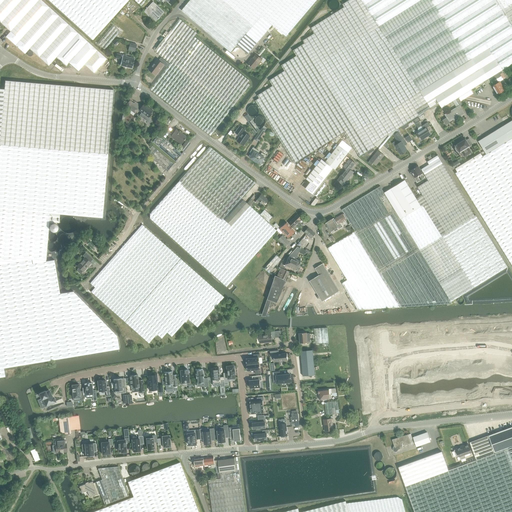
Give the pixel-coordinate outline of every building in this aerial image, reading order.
[(0,0),(0,22),(10,32),(6,37),(25,55),(30,49),(48,66),(56,58),(65,66),(68,63),(78,72),(84,65),(93,74),(107,58),(68,24),(41,0),(0,0)] [(48,0),(93,40),(128,0),(48,0)] [(189,0),(181,10),(231,52),(237,45),(248,54),(273,25),(289,38),(318,0),(189,0)] [(259,98),(255,100),(294,163),(344,131),(359,156),(376,146),(380,149),(397,129),(401,127),(407,123),(424,112),(431,108),(431,107),(429,105),(432,103),(435,101),(437,100),(461,85),(459,82),(482,68),(489,79),(511,64),(511,0),(425,0),(381,28),(363,0),(350,0),(342,5),(344,8),(311,28),(314,33),(303,40),(305,43),(293,50),(296,55),(281,65),(284,70),(269,80),(272,85),(257,95),(259,98)] [(425,0),(363,0),(381,28),(425,0)] [(156,21),(164,12),(156,5),(151,10),(148,7),(144,12),(149,16),(150,15),(156,21)] [(231,66),(201,42),(194,36),(196,33),(180,19),(155,51),(169,62),(170,63),(150,89),(160,96),(211,136),(250,85),(248,83),(250,80),(231,66)] [(113,25),(97,43),(104,50),(120,31),(113,25)] [(135,51),(137,44),(130,42),(128,49),(135,51)] [(263,47),(257,54),(260,56),(265,49),(263,47)] [(123,54),(122,55),(117,53),(116,58),(121,59),(120,65),(132,68),(134,58),(126,56),(127,55),(123,54)] [(262,60),(260,58),(256,54),(248,63),(254,69),(261,61),(262,60)] [(150,69),(149,70),(157,75),(165,65),(167,66),(169,63),(164,59),(162,62),(158,59),(150,70),(150,69)] [(461,85),(437,100),(441,108),(443,111),(451,106),(449,103),(452,101),(455,100),(458,98),(461,101),(464,99),(465,96),(465,95),(466,96),(469,94),(472,95),(474,94),(473,92),(471,90),(483,82),(489,79),(482,68),(459,82),(461,85)] [(501,77),(499,73),(497,74),(494,76),(497,79),(492,82),(494,85),(492,86),(498,95),(502,93),(503,93),(504,92),(504,91),(505,90),(500,82),(504,80),(502,76),(501,77)] [(0,264),(31,259),(32,264),(45,261),(49,222),(59,223),(60,214),(103,218),(109,145),(113,90),(31,82),(5,80),(4,89),(0,88),(0,264)] [(447,117),(442,120),(444,122),(443,122),(444,124),(444,123),(445,125),(450,123),(449,121),(450,121),(450,122),(455,118),(455,119),(464,114),(460,107),(463,104),(461,101),(458,98),(455,100),(456,100),(453,102),(454,103),(455,104),(457,108),(445,115),(447,117)] [(133,115),(138,109),(129,103),(125,109),(133,115)] [(139,110),(142,112),(139,116),(147,122),(150,118),(149,117),(153,111),(150,108),(144,103),(139,110)] [(255,115),(258,107),(250,104),(247,112),(255,115)] [(252,120),(249,123),(256,133),(260,130),(252,120)] [(511,120),(478,141),(486,154),(511,138),(511,120)] [(418,128),(417,134),(420,138),(419,138),(420,140),(421,140),(421,141),(431,134),(430,132),(433,131),(429,125),(426,127),(427,128),(424,130),(422,126),(418,128)] [(240,126),(237,131),(239,133),(238,135),(240,136),(237,141),(243,146),(250,136),(244,132),(245,130),(240,126)] [(165,138),(172,130),(168,127),(162,135),(165,138)] [(254,139),(257,141),(265,130),(263,128),(254,139)] [(181,144),(186,137),(176,129),(174,132),(172,130),(168,136),(170,138),(171,136),(181,144)] [(394,135),(397,141),(398,142),(403,138),(399,132),(394,135)] [(181,154),(158,135),(152,142),(175,161),(181,154)] [(511,138),(486,154),(483,157),(481,153),(454,170),(511,265),(511,138)] [(468,147),(470,146),(466,140),(463,142),(462,140),(456,143),(457,145),(455,146),(455,148),(456,150),(457,151),(458,152),(460,153),(461,152),(465,157),(471,152),(468,147)] [(184,152),(191,144),(187,141),(180,149),(184,152)] [(399,143),(395,146),(400,154),(407,150),(404,146),(402,141),(399,143)] [(153,146),(146,154),(167,171),(173,164),(153,146)] [(337,167),(347,154),(348,153),(338,146),(325,162),(334,169),(335,170),(337,167)] [(277,231),(251,207),(250,206),(231,226),(224,220),(243,200),(241,198),(255,183),(235,167),(209,147),(183,177),(150,213),(150,218),(206,268),(226,286),(251,259),(263,245),(277,231)] [(256,162),(261,164),(266,155),(262,153),(261,155),(258,153),(259,151),(253,148),(250,152),(253,154),(250,158),(254,160),(256,161),(256,162)] [(370,161),(368,163),(372,165),(373,163),(376,166),(384,156),(378,151),(370,161)] [(422,196),(415,199),(420,207),(400,220),(384,193),(380,186),(342,210),(344,213),(355,231),(348,235),(328,248),(347,280),(342,283),(358,310),(418,306),(452,304),(451,302),(476,286),(507,267),(493,244),(476,215),(475,216),(459,190),(437,156),(427,162),(429,165),(422,170),(428,181),(417,187),(422,196)] [(338,179),(336,182),(340,185),(342,183),(344,181),(346,182),(353,173),(354,172),(351,170),(352,167),(355,163),(352,160),(346,156),(340,165),(342,167),(346,170),(338,179)] [(325,162),(321,159),(306,179),(310,182),(305,188),(313,195),(314,194),(323,183),(334,169),(325,162)] [(303,160),(298,165),(302,169),(307,163),(303,160)] [(418,176),(422,174),(418,166),(416,167),(416,166),(413,168),(414,169),(411,171),(413,175),(413,177),(417,183),(421,180),(418,176)] [(404,181),(384,193),(400,220),(420,207),(415,199),(404,181)] [(323,183),(314,194),(317,196),(326,185),(323,183)] [(264,205),(268,199),(262,194),(255,202),(257,204),(259,201),(264,205)] [(243,200),(224,220),(231,226),(250,206),(247,203),(243,200)] [(273,218),(264,210),(260,214),(269,222),(273,218)] [(299,227),(301,225),(298,222),(301,219),(297,214),(289,223),(293,227),(296,224),(299,227)] [(343,214),(334,219),(338,224),(340,223),(346,219),(343,214)] [(342,226),(340,223),(338,224),(334,219),(334,218),(333,219),(332,219),(331,219),(331,220),(325,224),(331,232),(334,230),(335,231),(337,229),(336,228),(338,227),(339,229),(341,228),(342,226)] [(288,238),(295,232),(286,222),(279,229),(288,238)] [(90,283),(95,287),(91,292),(112,311),(147,342),(156,333),(161,339),(167,333),(172,337),(188,319),(198,327),(224,297),(179,257),(142,225),(118,252),(90,283)] [(311,238),(315,234),(308,228),(304,233),(311,238)] [(285,247),(290,243),(283,236),(279,240),(285,247)] [(90,241),(87,244),(94,250),(97,247),(90,241)] [(297,246),(289,256),(289,257),(292,258),(293,258),(295,259),(297,255),(301,248),(297,246)] [(83,256),(85,258),(77,266),(79,268),(77,269),(77,271),(79,273),(81,273),(82,271),(83,271),(91,263),(90,262),(93,259),(86,253),(83,256)] [(281,260),(276,255),(264,268),(267,272),(268,273),(281,260)] [(289,257),(289,256),(286,261),(294,264),(294,263),(298,265),(300,261),(295,259),(293,258),(292,258),(289,257)] [(0,377),(5,376),(4,367),(118,348),(116,335),(73,291),(62,293),(60,294),(54,263),(54,260),(46,261),(45,261),(32,264),(31,259),(0,264),(0,377)] [(279,268),(280,269),(280,268),(284,270),(285,265),(296,270),(298,265),(294,263),(294,264),(286,261),(284,265),(281,264),(280,265),(279,268)] [(315,268),(319,275),(310,281),(312,285),(322,301),(339,291),(323,264),(315,268)] [(288,271),(284,270),(280,268),(280,269),(276,276),(285,280),(288,271)] [(276,303),(285,280),(276,276),(274,276),(262,314),(266,314),(270,301),(276,303)] [(314,329),(316,344),(328,343),(327,327),(314,329)] [(271,334),(260,335),(260,343),(272,342),(272,338),(275,338),(274,331),(271,332),(271,334)] [(307,341),(311,341),(310,333),(307,334),(307,333),(299,333),(300,343),(308,343),(307,341)] [(315,375),(313,350),(301,351),(303,376),(315,375)] [(278,351),(270,351),(271,357),(274,357),(275,362),(279,361),(283,361),(288,360),(287,353),(279,354),(278,351)] [(247,365),(260,363),(259,358),(260,357),(260,354),(254,354),(254,358),(247,359),(247,365)] [(247,365),(248,371),(255,370),(256,374),(261,373),(261,369),(260,369),(260,363),(247,365)] [(227,373),(223,373),(223,377),(224,382),(228,381),(228,379),(234,378),(234,373),(234,369),(233,369),(233,365),(226,366),(227,373)] [(211,372),(210,373),(211,376),(212,376),(212,383),(220,382),(220,384),(220,385),(219,385),(220,394),(225,394),(224,386),(224,383),(224,382),(223,377),(221,377),(219,377),(218,367),(216,368),(216,367),(213,367),(213,368),(211,368),(211,372)] [(202,369),(195,369),(195,370),(196,374),(196,373),(195,373),(196,378),(197,382),(196,382),(203,382),(203,386),(208,386),(207,378),(203,378),(203,377),(203,373),(202,373),(202,369)] [(188,370),(180,371),(182,383),(189,382),(189,385),(190,389),(193,389),(192,384),(192,378),(189,378),(188,376),(188,373),(188,371),(188,370)] [(172,371),(164,372),(165,384),(165,385),(166,389),(173,389),(173,391),(177,390),(177,386),(178,386),(177,386),(176,375),(176,374),(172,375),(172,372),(172,371)] [(278,371),(272,372),(273,379),(277,379),(277,383),(291,382),(290,374),(289,375),(285,375),(282,375),(279,376),(278,371)] [(137,374),(130,375),(131,388),(138,388),(139,392),(143,392),(142,380),(138,380),(137,374)] [(148,381),(147,381),(147,385),(149,385),(149,390),(156,389),(156,385),(156,380),(155,380),(155,375),(148,376),(148,381)] [(253,380),(250,381),(250,388),(255,388),(255,389),(259,389),(259,387),(260,387),(260,381),(262,381),(262,375),(252,376),(253,380)] [(114,382),(111,383),(112,388),(114,387),(115,391),(115,393),(125,392),(124,383),(121,383),(121,378),(113,379),(114,382)] [(105,380),(98,381),(99,391),(106,390),(107,394),(110,394),(109,387),(106,387),(105,380)] [(93,394),(93,398),(96,397),(96,390),(93,391),(93,390),(92,383),(85,383),(86,395),(93,394)] [(80,391),(80,388),(79,384),(72,385),(73,389),(72,389),(73,391),(73,398),(80,397),(80,399),(84,399),(83,391),(80,391)] [(332,393),(336,393),(335,389),(318,390),(318,394),(319,394),(320,400),(330,399),(329,394),(332,393)] [(45,391),(40,393),(42,398),(43,398),(46,405),(55,401),(53,397),(52,398),(49,390),(45,392),(45,391)] [(257,399),(258,402),(251,403),(251,402),(250,402),(251,409),(263,407),(263,402),(264,401),(263,398),(257,399)] [(334,402),(325,403),(326,415),(339,413),(338,401),(334,401),(334,402)] [(300,426),(298,413),(292,413),(293,417),(291,417),(292,424),(295,424),(295,426),(300,426)] [(71,417),(59,418),(60,433),(64,432),(65,434),(71,433),(71,430),(70,428),(72,428),(71,417)] [(259,422),(253,423),(253,429),(256,429),(261,429),(261,428),(266,427),(265,422),(266,422),(266,418),(265,418),(259,419),(259,422)] [(286,419),(279,420),(279,423),(281,436),(282,437),(284,437),(284,436),(288,436),(287,431),(288,431),(288,426),(287,427),(286,422),(286,419)] [(325,431),(333,430),(332,419),(324,420),(325,431)] [(224,430),(218,431),(218,433),(219,443),(223,443),(222,442),(226,442),(225,438),(225,436),(229,435),(228,427),(224,427),(224,430)] [(230,427),(229,427),(230,438),(234,438),(234,441),(241,440),(240,428),(233,429),(233,431),(230,431),(230,427)] [(511,427),(470,442),(476,460),(511,447),(511,427)] [(203,432),(204,439),(205,444),(212,443),(211,440),(215,440),(215,437),(214,428),(210,429),(210,431),(203,432)] [(188,431),(189,445),(196,445),(196,444),(196,439),(201,439),(200,430),(188,431)] [(263,434),(255,434),(255,440),(267,439),(267,433),(269,433),(269,430),(262,430),(263,434)] [(427,432),(413,437),(413,438),(415,444),(416,447),(430,442),(427,432)] [(162,438),(157,439),(158,445),(161,444),(163,444),(163,447),(170,446),(169,438),(170,438),(170,437),(169,437),(169,435),(167,435),(167,434),(163,435),(163,436),(162,436),(162,438)] [(399,438),(392,440),(394,447),(393,449),(394,451),(395,452),(397,451),(398,450),(403,448),(402,446),(404,446),(411,443),(411,445),(415,444),(413,438),(412,438),(411,434),(408,434),(407,435),(399,438)] [(156,435),(146,436),(146,438),(147,450),(154,449),(153,442),(157,442),(156,435)] [(126,443),(130,442),(129,436),(125,436),(125,440),(118,440),(118,444),(117,444),(118,448),(119,448),(119,452),(121,451),(122,452),(127,452),(126,446),(126,443)] [(138,436),(139,439),(132,439),(133,451),(140,451),(139,445),(143,444),(143,436),(138,436)] [(108,442),(101,442),(102,454),(110,454),(109,445),(113,445),(112,439),(108,439),(108,442)] [(66,444),(65,444),(65,440),(55,441),(57,452),(67,451),(66,444)] [(85,444),(86,456),(93,455),(93,452),(97,451),(96,443),(85,444)] [(466,458),(465,454),(471,452),(468,444),(457,449),(454,450),(456,457),(459,456),(461,460),(466,458)] [(449,470),(405,486),(414,511),(511,511),(511,447),(476,460),(454,468),(451,469),(449,470)] [(35,448),(30,451),(35,461),(40,459),(35,448)] [(378,460),(384,456),(379,450),(374,455),(378,460)] [(442,451),(398,467),(405,486),(449,470),(448,468),(442,451)] [(234,455),(234,457),(236,470),(220,472),(220,473),(221,478),(208,480),(211,500),(212,511),(245,511),(238,454),(234,455)] [(195,467),(211,465),(212,469),(216,468),(216,469),(217,469),(217,472),(220,472),(218,459),(214,460),(214,457),(194,459),(195,467)] [(234,457),(218,459),(220,472),(236,470),(234,457)] [(198,511),(180,462),(128,482),(133,497),(92,511),(198,511)] [(384,466),(383,465),(382,463),(381,462),(380,462),(378,462),(376,463),(375,464),(375,466),(375,468),(376,469),(378,470),(379,470),(381,470),(382,469),(383,468),(384,466)] [(102,479),(96,482),(103,502),(105,505),(129,495),(118,467),(98,469),(102,479)] [(89,496),(97,493),(92,480),(79,485),(80,488),(80,489),(81,489),(82,492),(87,490),(89,496)] [(404,511),(401,498),(391,498),(379,499),(349,503),(346,503),(346,501),(301,511),(299,511),(298,508),(284,511),(404,511)]
